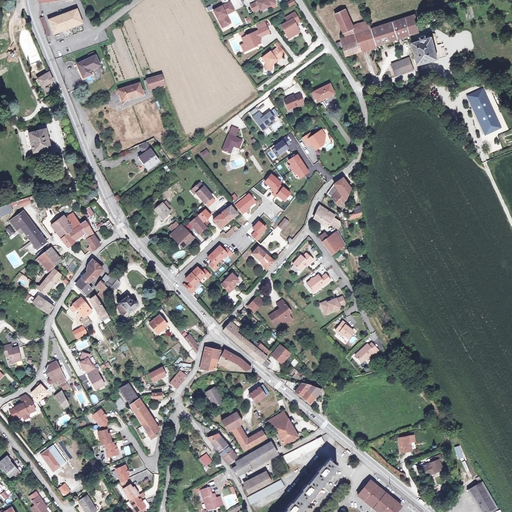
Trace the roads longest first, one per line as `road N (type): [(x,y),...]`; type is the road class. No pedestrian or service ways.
road 1 (secondary): [(217,332),(430,511)]
road 2 (residential): [(297,0),(358,87),(366,112),(355,159),(315,200),(307,229)]
road 3 (secondary): [(28,0),(123,231)]
road 4 (residential): [(123,231),(85,261),(50,320),(40,378),(0,404)]
road 5 (secondary): [(123,231),(217,332)]
road 6 (residential): [(182,410),(231,473),(249,511)]
